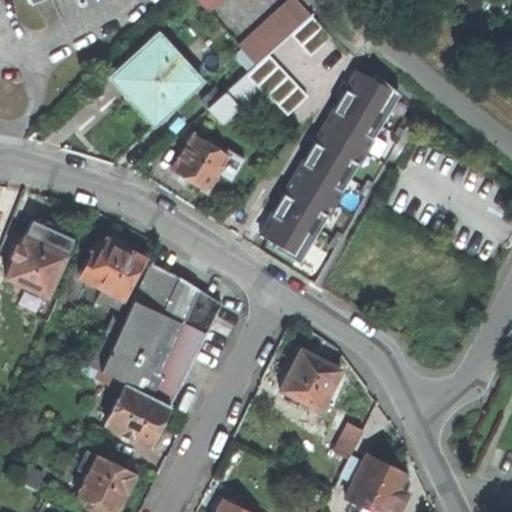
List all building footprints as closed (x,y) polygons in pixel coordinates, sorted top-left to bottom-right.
[(196,0),(208,12),(220,0),(196,0)] [(309,15),(295,0),(288,0),(237,45),(254,64),(309,15)] [(311,17),(291,35),(310,56),(330,37),(311,17)] [(199,82),(158,36),(111,78),(133,102),(153,124),(174,105),(199,82)] [(268,56),(248,74),(287,115),(307,96),(268,56)] [(276,206),(259,235),(274,244),(272,248),(298,264),(327,215),(341,192),(389,111),(399,95),(375,74),(371,80),(356,71),(330,115),(315,139),(316,140),(308,153),(307,155),(286,191),(285,191),(276,206)] [(220,119),(256,87),(244,74),(208,107),(220,119)] [(228,155),(195,134),(172,170),(185,179),(206,191),(228,155)] [(12,260),(4,277),(45,297),(72,239),(63,235),(59,227),(52,224),(47,222),(39,224),(31,221),(19,247),(15,246),(9,258),(12,260)] [(101,288),(97,297),(116,307),(142,259),(122,248),(124,245),(123,241),(117,238),(113,236),(110,237),(108,241),(99,236),(77,275),(101,288)] [(182,279),(150,261),(122,322),(99,370),(102,371),(116,378),(124,382),(169,404),(218,303),(182,279)] [(90,366),(99,370),(122,322),(112,317),(90,366)] [(277,389),(318,410),(339,370),(312,356),(298,348),(277,389)] [(110,390),(116,378),(102,371),(96,383),(110,390)] [(157,427),(169,404),(124,382),(103,423),(120,430),(119,433),(130,439),(132,437),(148,445),(157,427)] [(353,445),(339,438),(332,451),(347,458),(353,445)] [(134,474),(134,473),(87,450),(78,467),(85,471),(74,492),(113,511),(114,511),(125,491),(128,492),(131,486),(136,476),(134,474)] [(395,511),(404,496),(395,492),(399,483),(404,474),(365,453),(343,498),(362,507),(359,511),(395,511)] [(35,489),(42,473),(29,467),(22,482),(35,489)] [(246,511),(223,499),(216,511),(246,511)]
